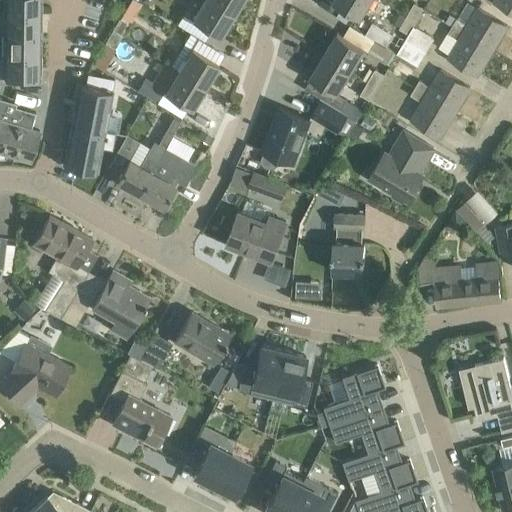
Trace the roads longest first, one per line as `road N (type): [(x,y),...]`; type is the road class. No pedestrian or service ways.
road 1 (residential): [(171,260),(215,183),(274,0)]
road 2 (residential): [(171,260),(231,295),(299,318),(407,327)]
road 3 (residential): [(0,484),(48,448),(71,446),(198,511)]
road 4 (residential): [(465,511),(407,327)]
road 5 (residential): [(53,190),(64,0)]
road 6 (residential): [(53,190),(171,260)]
